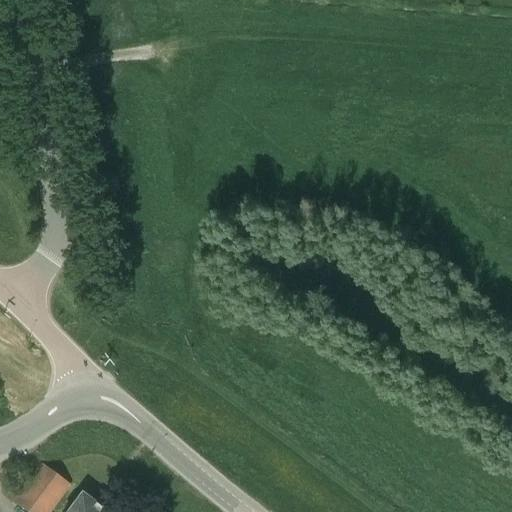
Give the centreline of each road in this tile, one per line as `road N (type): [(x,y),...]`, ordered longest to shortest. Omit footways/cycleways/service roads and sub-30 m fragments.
road 1 (unclassified): [(15,298),(50,258),(60,218),(10,0)]
road 2 (tertiary): [(245,511),(125,411),(84,398)]
road 3 (unclassified): [(84,398),(64,350),(15,298)]
